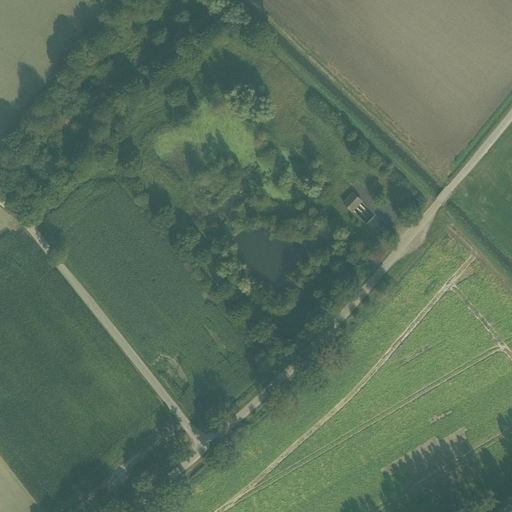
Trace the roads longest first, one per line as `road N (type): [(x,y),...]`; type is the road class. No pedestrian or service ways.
road 1 (unclassified): [(205,446),(338,322),(436,203)]
road 2 (unclassified): [(0,201),(205,446)]
